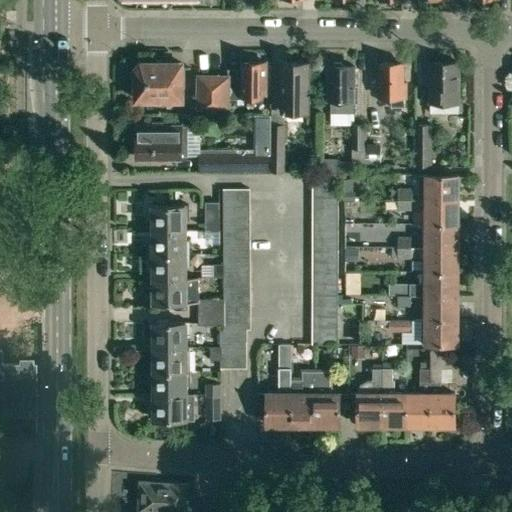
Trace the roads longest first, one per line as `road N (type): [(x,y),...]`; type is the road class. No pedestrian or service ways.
road 1 (secondary): [(58,471),(55,28)]
road 2 (residential): [(491,462),(492,30)]
road 3 (residential): [(98,452),(96,28)]
road 4 (residential): [(492,30),(96,28)]
road 5 (residential): [(98,452),(248,462),(491,462)]
